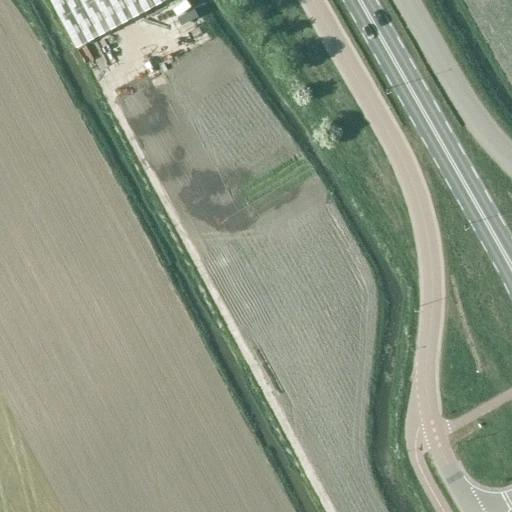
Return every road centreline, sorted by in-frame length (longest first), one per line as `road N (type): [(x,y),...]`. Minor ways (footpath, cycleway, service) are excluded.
road 1 (unclassified): [(310,0),(414,190),(430,271),(428,420),(471,511)]
road 2 (primary): [(481,212),(359,0)]
road 3 (unclassified): [(405,0),(470,115),(511,162)]
